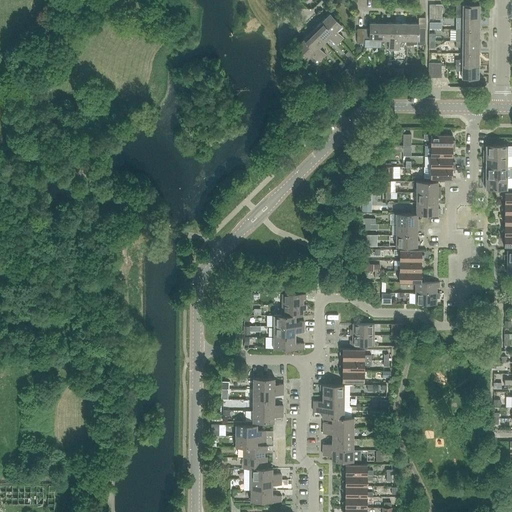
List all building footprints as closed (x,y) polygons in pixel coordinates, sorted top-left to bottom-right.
[(455,4),(455,17),(462,17),(479,17),(479,5),(462,5),(455,4)] [(321,22),(339,41),(342,38),(336,31),(341,25),(329,14),(321,22)] [(478,29),(479,17),(462,17),(455,17),(455,29),(462,29),(478,29)] [(336,44),(339,41),(321,22),(312,31),(324,42),(329,37),(336,44)] [(363,29),(363,43),(371,43),(371,45),(381,45),(381,39),(381,23),(370,23),(369,23),(369,29),(363,29)] [(393,49),(394,23),(381,23),(381,39),(389,39),(388,49),(393,49)] [(406,46),(406,23),(394,23),(393,49),(398,49),(398,46),(406,46)] [(424,44),(424,29),(418,29),(418,23),(406,23),(406,46),(406,45),(413,45),(413,44),(424,44)] [(478,41),(478,29),(462,29),(455,29),(455,41),(462,41),(478,41)] [(318,47),(324,42),(312,31),(303,39),(322,58),(325,55),(318,47)] [(318,61),(322,58),(303,39),(294,48),(310,63),(314,62),(317,60),(318,61)] [(462,53),(478,53),(478,41),(462,41),(455,41),(455,47),(462,47),(462,53)] [(478,65),(478,53),(462,53),(462,60),(455,60),(455,65),(478,65)] [(478,78),(478,65),(455,65),(455,71),(462,71),(462,78),(478,78)] [(411,145),(411,139),(411,134),(403,134),(403,145),(411,145)] [(430,134),(424,134),(423,140),(430,140),(430,145),(455,145),(455,140),(452,140),(452,134),(430,134)] [(455,151),(455,145),(430,145),(430,156),(452,156),(452,151),(455,151)] [(507,156),(507,145),(485,145),(485,150),(483,150),(483,156),(507,156)] [(452,162),(452,156),(430,156),(430,167),(455,167),(455,162),(452,162)] [(507,167),(507,156),(483,156),(482,161),(485,161),(485,167),(507,167)] [(455,172),(455,167),(430,167),(430,178),(452,178),(452,172),(455,172)] [(507,178),(507,167),(485,167),(485,172),(482,172),(482,178),(507,178)] [(507,189),(507,178),(482,178),(482,183),(485,183),(485,189),(507,189)] [(438,187),(438,181),(416,181),(416,192),(440,192),(440,187),(438,187)] [(511,203),(511,191),(501,192),(501,198),(504,198),(504,203),(511,203)] [(440,198),(440,192),(416,192),(415,203),(438,203),(438,198),(440,198)] [(438,208),(438,203),(415,203),(415,213),(417,213),(417,214),(440,214),(440,208),(438,208)] [(511,214),(511,203),(504,203),(504,208),(501,208),(501,214),(511,214)] [(415,213),(395,213),(395,224),(420,224),(420,219),(417,219),(417,214),(417,213),(415,213)] [(511,214),(501,214),(501,219),(504,219),(504,225),(511,224),(511,214)] [(420,230),(420,224),(395,224),(395,235),(417,235),(417,230),(420,230)] [(511,224),(504,225),(504,230),(501,230),(501,235),(511,235),(511,224)] [(417,241),(417,235),(395,235),(395,246),(419,246),(419,241),(417,241)] [(511,235),(501,235),(501,241),(504,241),(504,246),(511,246),(511,235)] [(421,255),(421,250),(421,249),(399,249),(399,260),(423,260),(424,255),(421,255)] [(394,271),(399,271),(421,271),(421,266),(423,266),(423,260),(399,260),(399,266),(394,266),(394,271)] [(421,277),(421,271),(399,271),(399,282),(415,282),(423,282),(423,277),(421,277)] [(439,287),(439,282),(423,282),(415,282),(415,293),(436,293),(436,287),(439,287)] [(306,299),(306,294),(282,293),(282,304),(303,305),(303,299),(306,299)] [(415,293),(415,304),(436,304),(436,298),(439,298),(439,293),(436,293),(415,293)] [(306,305),(303,305),(282,304),(282,315),(295,315),(295,316),(303,316),(303,310),(306,310),(306,305)] [(282,315),(273,315),(273,326),(304,326),(304,321),(295,321),(295,316),(295,315),(282,315)] [(374,335),(374,324),(353,324),(353,329),(350,329),(350,335),(353,335),(353,334),(374,335)] [(304,332),(304,326),(273,326),(273,337),(295,337),(295,332),(304,332)] [(374,346),(374,335),(353,334),(353,335),(353,340),(350,340),(350,346),(374,346)] [(295,343),(295,337),(273,337),(273,348),(304,348),(304,343),(295,343)] [(364,349),(339,349),(339,354),(342,354),(342,360),(371,360),(371,355),(364,355),(364,349)] [(339,365),(339,371),(364,371),(364,365),(371,365),(371,360),(342,360),(342,365),(339,365)] [(364,382),(364,371),(339,371),(339,376),(342,376),(342,382),(364,382)] [(275,384),(275,378),(253,378),(253,389),(283,389),(283,384),(275,384)] [(344,396),(344,385),(319,384),(319,390),(322,390),(322,396),(344,396)] [(283,395),(283,389),(253,389),(253,400),(275,400),(275,395),(283,395)] [(344,407),(344,396),(322,396),(322,401),(313,401),(313,406),(344,407)] [(274,405),(275,400),(253,400),(252,410),(283,411),(283,405),(274,405)] [(343,417),(344,407),(313,406),(313,412),(322,412),(322,417),(332,418),(332,417),(343,417)] [(283,416),(283,411),(252,410),(252,422),(274,422),(274,416),(283,416)] [(323,428),(353,428),(353,417),(343,417),(332,417),(332,418),(332,423),(323,423),(323,428)] [(219,435),(219,424),(211,424),(211,435),(219,435)] [(257,430),(258,425),(235,424),(235,436),(266,436),(266,430),(257,430)] [(353,439),(353,428),(323,428),(323,433),(332,433),(331,439),(353,439)] [(266,441),(266,436),(235,436),(235,447),(243,447),(258,447),(257,446),(257,441),(266,441)] [(353,450),(353,439),(331,439),(331,444),(322,444),(322,450),(353,450)] [(264,457),(265,457),(265,452),(267,452),(267,446),(257,446),(258,447),(243,447),(243,457),(264,457)] [(360,450),(353,450),(322,450),(322,455),(331,455),(331,461),(353,461),(360,461),(360,450)] [(264,468),(264,462),(267,462),(267,457),(265,457),(264,457),(243,457),(243,468),(251,468),(264,468)] [(367,464),(342,464),(342,469),(345,469),(345,475),(373,475),(373,470),(367,470),(367,464)] [(250,479),(281,479),(281,474),(272,474),(272,468),(264,468),(251,468),(250,479)] [(342,480),(342,486),(367,486),(367,480),(372,480),(373,475),(345,475),(345,480),(342,480)] [(281,485),(281,479),(250,479),(250,490),(272,490),(272,484),(281,485)] [(367,486),(342,486),(342,491),(345,491),(345,497),(366,497),(372,497),(372,492),(367,492),(367,486)] [(272,495),(272,490),(250,490),(250,501),(281,501),(281,495),(272,495)] [(366,497),(345,497),(345,502),(342,502),(342,507),(366,507),(366,497)]
